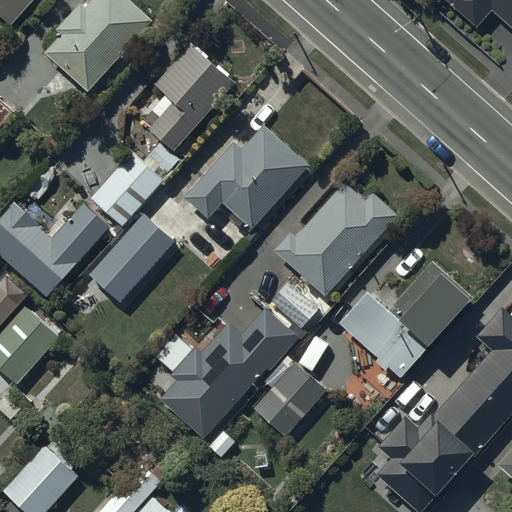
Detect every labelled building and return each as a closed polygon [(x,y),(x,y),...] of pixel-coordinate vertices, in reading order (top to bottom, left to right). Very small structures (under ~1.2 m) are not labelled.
[(0,0),(0,15),(12,26),(34,0),(0,0)] [(61,34),(44,52),(87,92),(152,21),(129,0),(90,0),(84,7),(80,4),(56,30),(61,34)] [(148,129),(174,152),(235,83),(228,77),(230,74),(219,64),(216,67),(207,59),(209,56),(197,45),(196,47),(191,42),(154,84),(166,94),(158,103),(154,100),(142,113),(146,117),(143,121),(150,127),(148,129)] [(0,130),(17,112),(0,96),(0,130)] [(242,149),(233,142),(183,197),(208,219),(223,203),(233,212),(228,218),(239,227),(244,222),(252,229),(309,165),(264,125),(242,149)] [(181,161),(160,142),(144,161),(133,151),(90,198),(92,200),(86,206),(83,203),(71,217),(63,210),(44,230),(38,225),(40,223),(14,199),(0,214),(0,255),(47,298),(111,227),(107,224),(113,218),(123,227),(165,181),(161,177),(165,172),(168,175),(181,161)] [(289,232),(274,250),(301,276),(299,278),(307,286),(310,283),(325,297),(399,216),(372,192),(365,200),(344,181),(295,237),(289,232)] [(145,212),(88,274),(120,303),(176,240),(145,212)] [(489,255),(465,233),(453,246),(477,269),(489,255)] [(473,297),(432,261),(388,310),(367,291),(338,322),(378,358),(375,361),(386,371),(389,367),(400,377),(473,297)] [(6,276),(0,282),(0,324),(26,294),(6,276)] [(289,280),(270,302),(301,329),(320,308),(289,280)] [(26,305),(0,333),(0,369),(17,384),(60,337),(26,305)] [(175,380),(159,399),(203,439),(266,369),(270,371),(300,337),(266,306),(243,332),(229,320),(201,351),(196,346),(170,376),(175,380)] [(490,345),(422,418),(464,457),(489,429),(490,430),(494,425),(497,428),(511,410),(511,319),(511,321),(500,311),(478,334),(490,345)] [(271,388),(253,408),(286,437),(327,391),(295,361),(288,368),(282,362),(264,381),(271,388)] [(12,386),(0,399),(0,410),(10,420),(28,401),(12,386)] [(364,463),(419,509),(459,464),(404,415),(382,440),(392,449),(391,450),(389,449),(385,453),(378,446),(364,463)] [(2,491),(24,511),(45,511),(79,476),(72,470),(82,448),(62,430),(47,447),(44,444),(2,491)] [(511,448),(496,465),(511,478),(511,448)] [(171,511),(151,493),(174,468),(164,458),(151,472),(142,463),(99,511),(171,511)]
